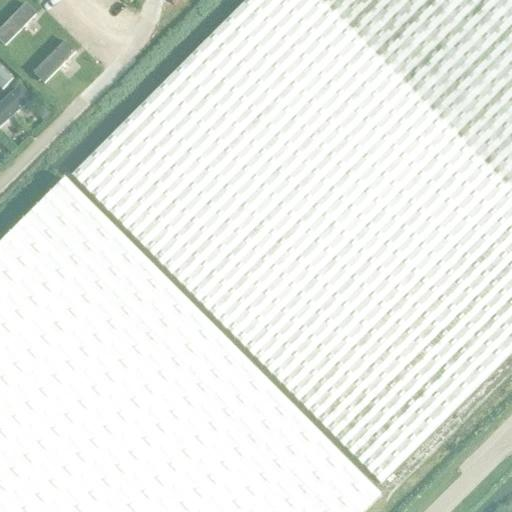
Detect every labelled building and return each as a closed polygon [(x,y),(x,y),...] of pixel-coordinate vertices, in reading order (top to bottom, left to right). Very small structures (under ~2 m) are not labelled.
[(511,193),(510,192),(511,189),(511,0),(249,0),(72,178),(380,485),(511,353),(511,193)] [(0,32),(0,41),(7,49),(39,21),(27,9),(0,32)] [(35,74),(45,84),(75,57),(65,46),(35,74)] [(0,87),(6,93),(15,84),(0,69),(0,87)] [(0,129),(33,101),(20,87),(0,104),(0,129)] [(64,181),(0,244),(0,511),(362,511),(379,496),(64,181)]
